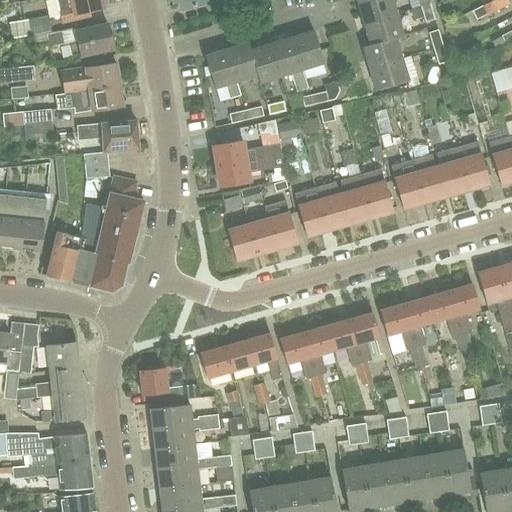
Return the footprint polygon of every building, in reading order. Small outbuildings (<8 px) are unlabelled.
[(79,14),(104,8),(101,0),(56,0),(62,23),(80,19),(79,14)] [(178,0),(181,10),(211,2),(210,0),(178,0)] [(364,24),(396,14),(392,0),(366,0),(357,3),(364,24)] [(509,4),(507,0),(493,0),(492,1),(472,11),(476,20),(509,4)] [(425,23),(435,20),(430,4),(420,7),(425,23)] [(395,37),(403,35),(396,14),(364,24),(370,44),(370,45),(395,37)] [(20,39),(52,32),(49,17),(17,23),(20,39)] [(113,49),(107,24),(76,32),(78,42),(69,44),(72,58),(81,56),(82,56),(113,49)] [(313,30),(291,37),(302,70),(323,63),(313,30)] [(433,49),(443,46),(438,30),(428,33),(433,49)] [(511,30),(502,36),(506,45),(511,42),(511,30)] [(46,35),(49,48),(66,44),(64,32),(46,35)] [(426,35),(405,36),(405,44),(427,43),(426,35)] [(506,45),(502,36),(490,41),(495,51),(506,45)] [(295,93),(306,89),(301,70),(302,70),(291,37),(270,44),(281,77),(289,74),(295,93)] [(369,68),(402,58),(395,37),(370,45),(370,44),(362,46),(369,68)] [(257,75),(250,50),(248,42),(226,49),(236,82),(257,76),(257,75)] [(259,84),(281,77),(270,44),(250,50),(257,75),(257,76),(259,84)] [(438,65),(447,62),(443,46),(433,49),(438,65)] [(215,89),(236,82),(226,49),(204,56),(215,89)] [(375,90),(408,80),(402,58),(369,68),(375,90)] [(65,95),(89,91),(119,87),(116,64),(85,68),(85,69),(62,73),(65,95)] [(511,87),(511,67),(489,74),(494,92),(511,87)] [(0,84),(35,81),(34,68),(0,70),(0,84)] [(92,112),(122,108),(119,87),(89,91),(65,95),(55,96),(57,110),(73,109),(74,114),(91,111),(92,112)] [(328,100),(325,91),(309,95),(312,104),(328,100)] [(312,104),(309,95),(302,97),(304,106),(312,104)] [(419,105),(418,95),(405,97),(406,106),(419,105)] [(283,101),(267,105),(269,115),(285,111),(283,101)] [(264,116),(261,107),(245,111),(247,120),(264,116)] [(334,120),(332,108),(320,111),(322,123),(334,120)] [(23,114),(24,124),(52,121),(51,111),(23,114)] [(231,124),(247,120),(245,111),(229,115),(231,124)] [(478,125),(475,113),(462,116),(466,128),(478,125)] [(320,131),(316,118),(300,122),(304,134),(320,131)] [(53,137),(52,121),(24,124),(26,140),(53,137)] [(102,137),(103,152),(106,152),(119,151),(118,149),(138,147),(135,121),(101,124),(101,125),(76,127),(77,140),(102,137)] [(299,137),(296,121),(276,125),(280,141),(299,137)] [(489,134),(485,123),(478,125),(481,136),(489,134)] [(276,135),(274,124),(256,128),(259,140),(276,135)] [(441,142),(436,125),(427,127),(432,145),(441,142)] [(391,145),(388,134),(380,136),(383,147),(391,145)] [(499,185),(511,181),(511,152),(507,137),(487,143),(499,185)] [(216,166),(281,155),(279,144),(243,150),(241,140),(212,145),(216,166)] [(468,189),(489,183),(476,142),(456,148),(468,189)] [(382,158),(378,146),(371,149),(374,160),(382,158)] [(448,195),(468,189),(456,148),(436,154),(448,195)] [(83,156),(84,166),(107,164),(106,152),(103,152),(83,154),(83,156)] [(249,182),(247,172),(283,166),(281,155),(216,166),(219,187),(249,182)] [(423,203),(443,197),(431,155),(411,161),(423,203)] [(59,203),(68,205),(64,158),(55,159),(59,203)] [(402,208),(423,203),(411,161),(390,166),(402,208)] [(84,166),(85,179),(108,177),(107,164),(84,166)] [(372,217),(392,211),(380,169),(360,175),(372,217)] [(283,181),(281,171),(266,174),(268,183),(283,181)] [(352,223),(372,217),(360,175),(340,181),(352,223)] [(143,202),(132,199),(136,183),(113,177),(106,209),(89,205),(81,238),(82,239),(72,282),(111,292),(121,285),(126,264),(128,264),(143,202)] [(287,189),(285,181),(273,184),(275,192),(287,189)] [(326,230),(346,224),(334,182),(314,188),(326,230)] [(261,196),(258,186),(240,191),(244,204),(262,199),(261,196)] [(306,236),(326,230),(314,188),(294,193),(306,236)] [(41,252),(47,195),(0,190),(0,246),(0,243),(13,244),(12,249),(20,250),(20,245),(33,246),(33,251),(41,252)] [(243,207),(239,195),(223,200),(225,213),(243,207)] [(276,248),(297,242),(285,201),(263,207),(265,213),(266,213),(276,248)] [(256,254),(276,248),(266,213),(265,213),(246,218),(256,254)] [(236,260),(256,254),(246,218),(226,224),(236,260)] [(46,276),(72,282),(82,239),(81,238),(56,232),(46,276)] [(511,263),(498,267),(511,316),(511,263)] [(511,329),(511,316),(498,267),(477,273),(485,302),(495,299),(504,331),(511,329)] [(478,308),(471,283),(448,290),(466,353),(471,351),(465,332),(470,330),(465,311),(478,308)] [(466,353),(448,290),(425,296),(432,321),(445,317),(450,336),(456,335),(461,354),(466,353)] [(432,321),(425,296),(402,303),(420,366),(425,365),(419,345),(425,344),(419,325),(432,321)] [(420,366),(402,303),(379,310),(386,334),(399,330),(405,349),(410,348),(416,367),(420,366)] [(378,336),(372,311),(348,318),(366,383),(372,381),(366,361),(370,360),(365,340),(378,336)] [(366,383),(348,318),(325,324),(332,349),(346,345),(351,365),(355,364),(360,384),(366,383)] [(332,349),(325,324),(302,331),(321,395),(326,394),(321,374),(325,373),(319,353),(332,349)] [(321,395),(302,331),(279,338),(286,362),(300,358),(306,379),(310,377),(315,397),(321,395)] [(282,377),(270,335),(269,332),(245,339),(252,363),(266,359),(272,380),(282,377)] [(6,371),(18,372),(22,344),(9,343),(10,334),(0,333),(0,362),(7,364),(6,371)] [(252,363),(245,339),(223,345),(230,370),(252,363)] [(50,371),(78,368),(75,343),(74,343),(47,346),(50,371)] [(30,374),(33,346),(22,344),(18,372),(30,374)] [(230,370),(223,345),(199,352),(206,377),(230,370)] [(159,368),(139,371),(142,395),(167,392),(165,373),(175,370),(171,360),(159,365),(159,368)] [(425,365),(420,366),(425,381),(431,379),(427,364),(425,365)] [(416,367),(413,368),(417,383),(425,381),(420,366),(416,367)] [(52,396),(81,392),(78,368),(50,371),(51,384),(36,385),(38,399),(53,397),(52,396)] [(3,398),(15,400),(18,372),(6,371),(3,398)] [(270,402),(264,383),(253,385),(259,405),(264,404),(270,402)] [(198,397),(197,385),(181,386),(182,399),(198,397)] [(455,403),(453,391),(452,386),(440,388),(440,393),(428,395),(430,407),(455,403)] [(474,398),(473,388),(462,390),(464,400),(474,398)] [(235,391),(225,394),(228,404),(238,401),(235,391)] [(55,421),(85,418),(81,392),(52,396),(53,397),(54,412),(42,413),(43,423),(55,421)] [(326,398),(316,399),(319,425),(329,424),(326,398)] [(191,420),(189,403),(149,408),(152,429),(197,423),(198,428),(198,431),(209,429),(207,415),(196,416),(197,419),(191,420)] [(490,414),(499,413),(498,403),(488,405),(490,414)] [(480,416),(490,414),(488,405),(479,406),(480,416)] [(353,410),(339,410),(338,422),(353,422),(353,410)] [(437,422),(447,421),(446,411),(436,413),(437,422)] [(428,424),(437,422),(436,413),(427,414),(428,424)] [(499,413),(490,414),(491,424),(500,422),(499,413)] [(207,415),(209,429),(219,428),(217,414),(207,415)] [(490,414),(480,416),(482,425),(491,424),(490,414)] [(280,417),(268,418),(272,432),(297,428),(293,415),(280,417)] [(397,428),(406,427),(405,417),(396,419),(397,428)] [(388,430),(397,428),(396,419),(386,420),(388,430)] [(447,421),(437,422),(439,432),(448,431),(447,421)] [(437,422),(428,424),(429,433),(439,432),(437,422)] [(194,444),(192,429),(198,428),(197,423),(152,429),(154,449),(194,444)] [(357,434),(366,433),(365,424),(355,425),(357,434)] [(347,436),(357,434),(355,425),(346,426),(347,436)] [(406,427),(397,428),(398,438),(408,436),(406,427)] [(397,428),(388,430),(389,439),(398,438),(397,428)] [(303,442),(313,441),(311,431),(302,433),(303,442)] [(31,466),(90,459),(87,433),(86,433),(86,434),(53,436),(38,438),(38,433),(6,433),(7,456),(30,454),(31,466)] [(294,444),(303,442),(302,433),(292,434),(294,444)] [(366,433),(357,434),(358,444),(368,442),(366,433)] [(357,434),(347,436),(348,445),(358,444),(357,434)] [(263,448),(272,447),(271,438),(261,439),(263,448)] [(254,450),(263,448),(261,439),(252,440),(254,450)] [(313,441),(303,442),(304,452),(314,450),(313,441)] [(303,442),(294,444),(295,453),(304,452),(303,442)] [(217,467),(216,456),(196,459),(194,444),(154,449),(157,469),(202,463),(203,468),(217,467)] [(272,447),(263,448),(264,458),(274,456),(272,447)] [(263,448),(254,450),(255,459),(264,458),(263,448)] [(471,491),(464,449),(443,452),(450,494),(471,491)] [(450,494),(443,452),(423,456),(430,498),(450,494)] [(231,465),(230,455),(216,456),(217,467),(231,465)] [(430,498),(423,456),(402,459),(410,501),(430,498)] [(59,490),(92,486),(90,459),(31,466),(12,467),(13,479),(42,476),(45,479),(50,482),(58,481),(59,490)] [(410,501),(402,459),(382,463),(390,505),(410,501)] [(199,484),(197,469),(203,468),(202,463),(157,469),(159,489),(199,484)] [(390,505),(382,463),(362,466),(369,508),(390,505)] [(369,508),(362,466),(341,470),(349,511),(369,508)] [(511,511),(511,467),(501,470),(508,511),(511,511)] [(506,511),(508,511),(501,470),(480,473),(486,511),(506,511)] [(336,511),(330,477),(310,480),(315,511),(336,511)] [(315,511),(310,480),(290,484),(294,511),(315,511)] [(222,506),(220,496),(201,498),(199,484),(159,489),(162,508),(207,503),(208,508),(222,506)] [(294,511),(290,484),(270,487),(274,511),(294,511)] [(274,511),(270,487),(249,491),(252,511),(274,511)] [(95,511),(93,493),(58,498),(59,511),(95,511)] [(236,505),(235,494),(220,496),(222,506),(236,505)] [(201,511),(201,509),(208,508),(207,503),(162,508),(161,511),(201,511)]
